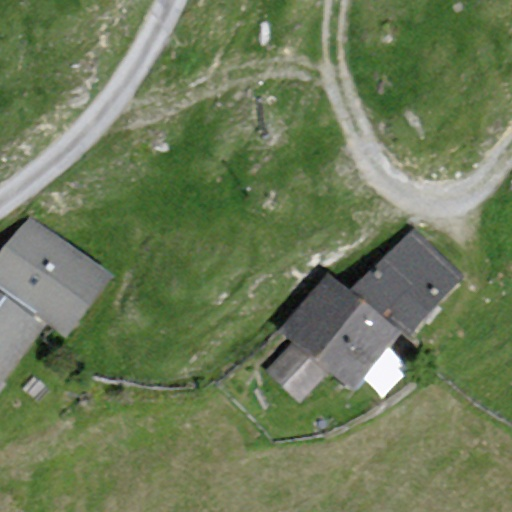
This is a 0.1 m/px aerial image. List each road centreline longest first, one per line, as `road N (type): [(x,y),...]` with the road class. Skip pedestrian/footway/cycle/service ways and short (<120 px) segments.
road 1 (track): [(337,0),(310,60),(350,95),(391,172),(433,199),(491,173),(511,146)]
road 2 (unclassified): [(0,203),(104,126),(164,0)]
road 3 (track): [(310,60),(197,84),(104,126)]
